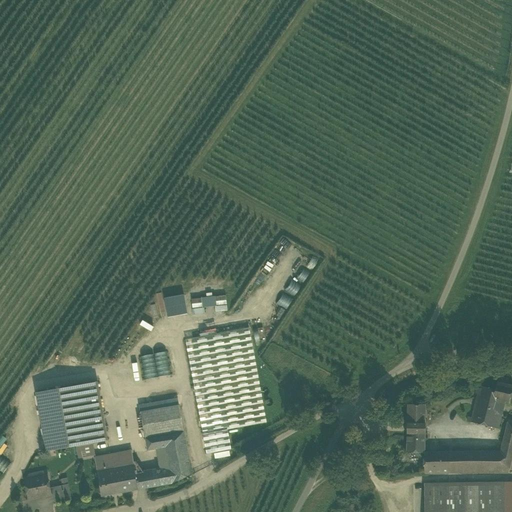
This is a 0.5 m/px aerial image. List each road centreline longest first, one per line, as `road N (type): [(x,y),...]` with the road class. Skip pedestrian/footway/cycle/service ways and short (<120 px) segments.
road 1 (unclassified): [(417,356),(494,158),(511,70)]
road 2 (residential): [(105,511),(191,489),(347,403)]
road 3 (residential): [(296,511),(347,403)]
